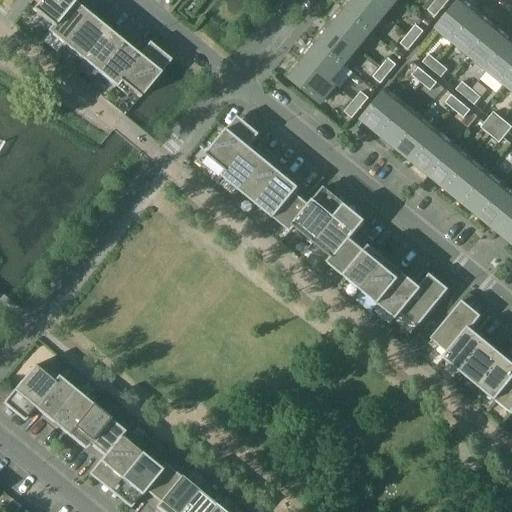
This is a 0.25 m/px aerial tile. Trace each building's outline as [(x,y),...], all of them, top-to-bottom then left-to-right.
[(51,26),(52,27),(68,7),(70,8),(76,0),(40,0),(32,11),(51,26)] [(365,0),(347,0),(341,8),(371,32),(384,15),(365,0)] [(365,0),(384,15),(397,0),(365,0)] [(436,0),(436,2),(444,8),(450,0),(436,0)] [(455,43),(481,12),(466,0),(460,0),(437,29),(455,43)] [(436,17),(444,8),(436,2),(428,11),(436,17)] [(52,27),(51,26),(47,31),(64,46),(85,21),(70,8),(68,7),(52,27)] [(341,8),(327,24),(357,49),(371,32),(341,8)] [(455,43),(471,57),(497,25),(481,12),(455,43)] [(85,21),(64,46),(81,60),(102,34),(85,21)] [(327,24),(314,41),(343,65),(357,49),(327,24)] [(416,25),(408,35),(416,41),(424,32),(416,25)] [(488,71),(511,41),(511,37),(497,25),(471,57),(488,71)] [(102,34),(81,60),(98,73),(118,48),(102,34)] [(401,44),(408,50),(416,41),(408,35),(401,44)] [(314,41),(300,58),(330,82),(331,81),(343,65),(314,41)] [(511,41),(488,71),(505,84),(511,75),(511,41)] [(119,82),(120,83),(139,98),(160,73),(171,61),(152,45),(149,43),(134,61),(135,62),(119,82)] [(135,62),(134,61),(118,48),(98,73),(116,88),(120,83),(119,82),(135,62)] [(423,63),(432,71),(439,63),(429,55),(423,63)] [(330,82),(300,58),(285,75),(320,104),(336,85),(331,81),(330,82)] [(388,59),(381,68),(389,75),(396,65),(388,59)] [(448,70),(439,63),(432,71),(441,78),(448,70)] [(373,78),(381,84),(389,75),(381,68),(373,78)] [(412,76),(422,83),(428,76),(419,68),(412,76)] [(422,83),(431,91),(438,83),(428,76),(422,83)] [(456,90),(466,98),(472,90),(463,82),(456,90)] [(362,120),(380,134),(406,103),(388,88),(362,120)] [(466,98),(475,106),(482,98),(472,90),(466,98)] [(361,92),(353,102),(361,108),(368,100),(369,99),(361,92)] [(446,103),(455,111),(462,103),(452,95),(446,103)] [(344,112),(352,119),(361,108),(353,102),(344,112)] [(422,117),(406,103),(380,134),(397,148),(422,117)] [(455,111),(464,119),(471,111),(462,103),(455,111)] [(488,120),(497,128),(503,120),(494,112),(488,120)] [(227,171),(228,171),(244,151),(245,152),(250,147),(260,134),(257,132),(239,117),(228,129),(207,155),(227,171)] [(397,148),(413,162),(439,130),(422,117),(397,148)] [(481,128),(491,136),(497,128),(488,120),(481,128)] [(511,127),(503,120),(497,128),(506,135),(511,128),(511,127)] [(500,143),(506,135),(497,128),(491,136),(500,143)] [(430,176),(456,144),(439,130),(413,162),(430,176)] [(430,176),(447,189),(472,158),(456,144),(430,176)] [(250,147),(245,152),(244,151),(228,171),(227,171),(222,176),(240,190),(261,165),(265,160),(250,147)] [(463,203),(489,171),(472,158),(447,189),(463,203)] [(257,204),(278,179),(282,174),(265,160),(261,165),(240,190),(257,204)] [(463,203),(480,217),(506,185),(489,171),(463,203)] [(300,188),(282,174),(278,179),(257,204),(273,218),(294,193),(295,193),(300,188)] [(498,231),(511,213),(511,190),(506,185),(480,217),(498,231)] [(296,227),(314,242),(335,217),(345,204),(332,194),(324,187),(310,205),(311,206),(294,226),(296,227)] [(295,193),(294,193),(273,218),(291,232),(296,227),(294,226),(311,206),(310,205),(295,193)] [(334,258),(350,238),(351,239),(366,221),(363,219),(345,204),(335,217),(314,242),(332,258),(334,258)] [(328,263),(346,277),(367,252),(351,239),(350,238),(334,258),(332,258),(328,263)] [(384,266),(367,252),(346,277),(363,291),(384,266)] [(363,291),(379,305),(400,280),(384,266),(363,291)] [(430,274),(416,292),(417,293),(400,313),(401,314),(418,328),(449,290),(430,274)] [(397,320),(401,314),(400,313),(417,293),(416,292),(400,280),(379,305),(397,320)] [(466,333),(467,334),(482,317),(463,301),(432,339),(448,353),(449,354),(466,333)] [(449,354),(448,353),(444,358),(462,373),(482,347),(467,334),(466,333),(449,354)] [(482,347),(462,373),(478,386),(499,361),(482,347)] [(433,370),(437,365),(429,358),(424,363),(433,370)] [(511,379),(511,371),(499,361),(478,386),(495,400),(511,379)] [(54,383),(53,382),(34,366),(13,391),(2,404),(21,419),(24,422),(34,409),(38,404),(37,403),(54,383)] [(57,377),(53,382),(54,383),(37,403),(38,404),(34,409),(50,422),(75,391),(57,377)] [(511,379),(495,400),(511,413),(511,379)] [(75,391),(50,422),(66,435),(92,405),(75,391)] [(108,419),(92,405),(66,435),(83,449),(108,419)] [(103,456),(103,457),(104,458),(121,438),(122,439),(126,433),(108,419),(83,449),(85,450),(89,445),(103,456)] [(104,458),(103,457),(88,475),(91,478),(109,492),(119,479),(140,454),(122,439),(121,438),(104,458)] [(160,470),(159,469),(140,454),(119,479),(109,492),(127,506),(130,509),(144,491),(143,490),(160,470)] [(143,490),(144,491),(160,504),(181,478),(163,464),(159,469),(160,470),(143,490)] [(181,478),(160,504),(170,511),(181,511),(198,492),(181,478)] [(209,511),(214,506),(198,492),(181,511),(209,511)] [(16,511),(20,508),(11,501),(2,511),(16,511)]
